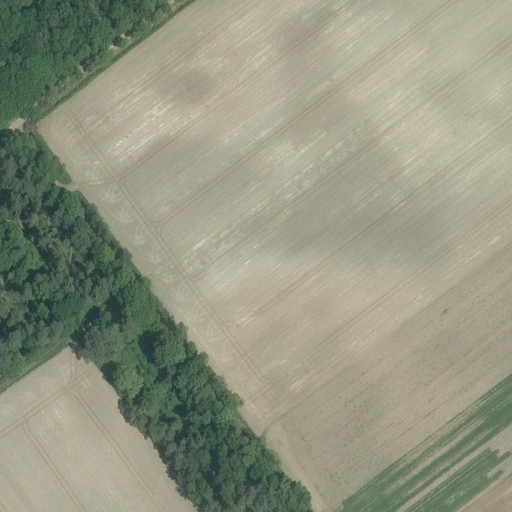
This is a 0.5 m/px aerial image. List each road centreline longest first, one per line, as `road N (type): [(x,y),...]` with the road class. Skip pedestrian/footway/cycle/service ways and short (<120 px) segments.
road 1 (track): [(13,126),(298,511)]
road 2 (track): [(177,0),(13,126)]
road 3 (track): [(132,290),(0,385)]
